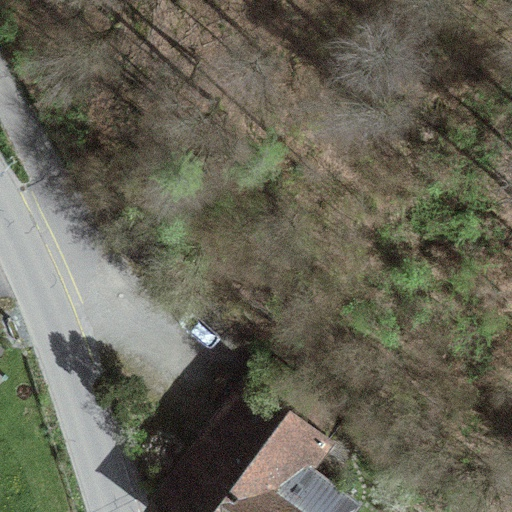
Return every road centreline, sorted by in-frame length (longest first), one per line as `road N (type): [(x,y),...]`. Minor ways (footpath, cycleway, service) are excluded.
road 1 (tertiary): [(107,511),(26,268),(0,228)]
road 2 (track): [(0,91),(53,203),(26,268)]
